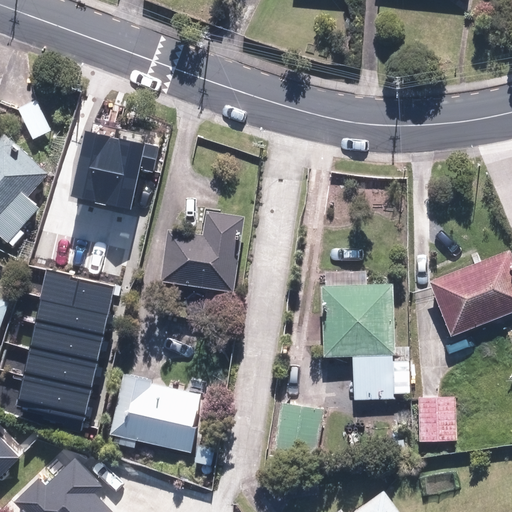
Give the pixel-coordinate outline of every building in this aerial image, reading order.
[(44,96),(21,106),(34,138),(58,128),(44,96)] [(0,224),(14,238),(46,205),(35,194),(58,171),(14,128),(0,142),(0,224)] [(95,133),(85,131),(71,196),(101,202),(115,137),(95,133)] [(144,144),(115,137),(101,202),(130,209),(144,144)] [(175,223),(165,310),(201,314),(204,288),(236,292),(244,212),(209,208),(207,226),(175,223)] [(511,248),(433,281),(456,336),(511,313),(511,248)] [(355,397),(400,398),(401,281),(371,281),(371,270),(331,269),(330,356),(355,356),(355,397)] [(108,313),(114,286),(47,271),(41,298),(108,313)] [(0,342),(16,299),(0,293),(0,342)] [(103,336),(108,313),(41,298),(35,321),(103,336)] [(97,363),(103,336),(35,321),(29,348),(97,363)] [(90,390),(97,363),(29,348),(23,375),(90,390)] [(127,374),(112,442),(140,448),(142,438),(196,450),(209,392),(127,374)] [(83,421),(90,390),(23,375),(16,405),(83,421)] [(460,392),(422,392),(423,442),(460,441),(460,392)] [(327,401),(283,397),(279,450),(323,453),(327,401)] [(0,476),(20,457),(0,436),(0,476)] [(221,441),(201,440),(199,462),(219,463),(221,441)] [(40,479),(15,502),(24,511),(113,511),(96,494),(103,487),(76,458),(47,485),(40,479)] [(345,511),(343,509),(338,511),(408,511),(391,487),(355,511),(345,511)]
